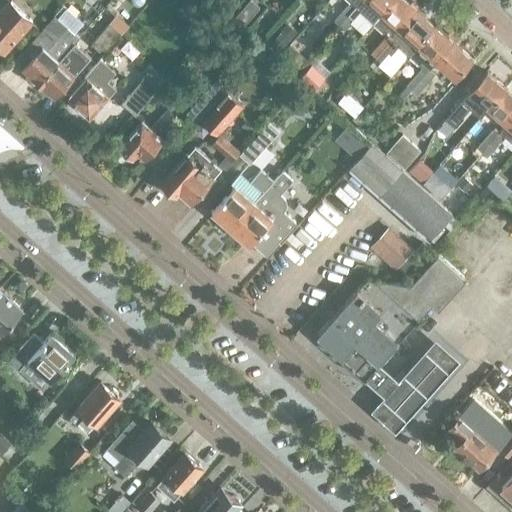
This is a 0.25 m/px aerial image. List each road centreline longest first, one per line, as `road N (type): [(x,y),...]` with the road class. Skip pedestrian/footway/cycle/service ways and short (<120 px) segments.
road 1 (residential): [(441,511),(0,118)]
road 2 (residential): [(0,220),(326,511)]
